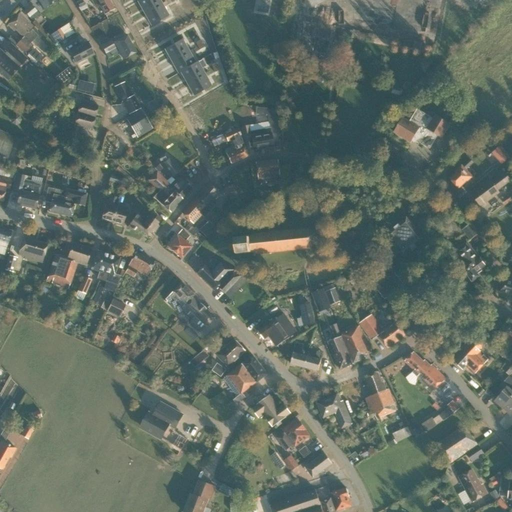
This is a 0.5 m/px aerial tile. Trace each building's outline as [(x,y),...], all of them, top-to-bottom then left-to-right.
[(38,0),(44,9),(57,1),(56,0),(38,0)] [(91,0),(95,8),(100,6),(105,14),(114,9),(108,0),(91,0)] [(159,0),(139,0),(137,1),(143,11),(143,12),(144,13),(162,3),(159,0)] [(257,0),(255,11),(267,14),(269,0),(257,0)] [(438,44),(445,0),(303,0),(300,20),(308,21),(304,49),(334,54),(338,27),(388,34),(390,21),(383,20),(384,17),(377,16),(379,0),(399,0),(394,37),(438,44)] [(162,3),(144,13),(148,20),(151,25),(168,15),(162,3)] [(24,11),(32,20),(39,14),(31,4),(24,11)] [(38,35),(32,29),(33,27),(19,13),(8,24),(15,31),(16,30),(24,37),(16,45),(25,54),(32,46),(29,43),(38,35)] [(60,29),(49,35),(54,44),(65,38),(60,29)] [(136,52),(126,34),(114,41),(124,59),(136,52)] [(182,39),(164,49),(171,61),(189,51),(182,39)] [(101,45),(108,58),(118,52),(111,40),(101,45)] [(92,52),(85,41),(69,51),(76,62),(92,52)] [(0,50),(0,73),(7,80),(26,59),(10,44),(5,50),(7,51),(4,54),(0,50)] [(31,47),(25,54),(35,63),(41,56),(31,47)] [(189,51),(171,61),(178,73),(180,72),(196,63),(195,62),(189,51)] [(196,63),(180,72),(187,83),(204,73),(197,61),(196,62),(195,62),(196,63)] [(68,67),(60,74),(65,81),(74,74),(68,67)] [(204,73),(187,83),(194,95),(211,85),(204,73)] [(79,81),(77,90),(84,92),(87,82),(79,81)] [(115,87),(122,101),(123,101),(125,105),(129,114),(140,108),(133,96),(131,96),(124,82),(115,87)] [(53,84),(46,92),(53,98),(60,90),(53,84)] [(212,134),(231,126),(221,99),(202,107),(212,134)] [(95,117),(98,106),(80,101),(77,113),(95,117)] [(149,107),(152,112),(159,108),(156,103),(149,107)] [(274,109),(267,110),(268,115),(269,121),(270,125),(277,124),(274,109)] [(402,118),(394,132),(411,142),(413,139),(430,149),(438,135),(441,138),(450,124),(436,115),(434,119),(417,109),(409,122),(402,118)] [(128,120),(138,137),(152,128),(142,111),(128,120)] [(92,129),(95,117),(77,113),(74,124),(92,129)] [(249,125),(241,126),(246,148),(253,147),(253,150),(272,147),(273,145),(270,127),(250,131),(249,125)] [(240,135),(238,128),(224,135),(227,141),(229,140),(234,150),(226,153),(231,164),(248,156),(244,146),(240,135)] [(7,134),(0,131),(0,154),(6,158),(14,137),(7,134)] [(501,145),(492,153),(502,165),(511,157),(501,145)] [(182,199),(192,188),(177,173),(179,171),(169,158),(162,164),(172,177),(175,180),(170,186),(182,199)] [(456,172),(450,179),(459,188),(466,182),(467,183),(473,177),(466,169),(473,163),(469,158),(462,165),(455,171),(456,172)] [(155,160),(151,164),(158,172),(163,168),(155,160)] [(258,179),(276,177),(279,177),(277,160),(255,163),(258,179)] [(0,167),(0,175),(13,178),(14,171),(0,167)] [(182,199),(170,186),(157,171),(148,180),(160,190),(153,197),(170,212),(182,199)] [(289,182),(287,171),(280,172),(282,183),(289,182)] [(511,181),(505,172),(492,182),(490,180),(471,193),(481,206),(499,193),(498,190),(511,181)] [(32,177),(16,174),(12,190),(20,191),(17,205),(35,209),(41,184),(31,181),(32,177)] [(123,178),(111,174),(109,181),(121,184),(123,178)] [(6,188),(9,189),(12,178),(0,175),(0,201),(3,202),(6,188)] [(184,214),(196,223),(203,214),(201,213),(219,190),(209,182),(184,214)] [(48,187),(45,201),(51,203),(49,212),(71,216),(74,203),(84,205),(86,194),(66,189),(64,197),(53,194),(55,189),(48,187)] [(112,222),(116,206),(106,203),(101,219),(112,222)] [(425,211),(420,205),(416,208),(421,214),(425,211)] [(123,225),(127,208),(116,206),(112,222),(123,225)] [(145,221),(137,214),(127,227),(136,233),(139,229),(145,221)] [(145,221),(156,229),(159,226),(157,224),(161,219),(156,215),(154,219),(149,215),(145,221)] [(434,223),(428,215),(414,226),(407,218),(386,234),(396,247),(391,251),(397,259),(402,255),(403,256),(424,239),(420,234),(434,223)] [(154,232),(156,229),(145,221),(139,229),(148,236),(152,230),(154,232)] [(236,246),(237,251),(237,254),(252,252),(254,252),(254,257),(257,257),(256,253),(269,252),(270,256),(272,255),(272,252),(284,251),(285,254),(287,254),(287,250),(296,250),(296,253),(299,253),(298,249),(302,249),(302,252),(305,252),(305,249),(309,248),(310,249),(311,248),(311,247),(315,243),(317,244),(317,243),(315,242),(315,234),(317,232),(316,231),(314,233),(309,230),(310,228),(309,227),(308,230),(304,230),(303,225),(301,225),(301,230),(285,232),(285,228),(283,229),(283,232),(277,232),(277,228),(275,228),(275,233),(269,233),(269,229),(267,229),(268,233),(261,234),(261,230),(259,230),(259,234),(254,235),(254,233),(252,233),(253,236),(235,238),(236,246)] [(0,245),(7,247),(12,231),(0,226),(0,245)] [(176,234),(167,246),(181,258),(184,255),(185,255),(188,251),(188,250),(191,247),(187,243),(189,242),(186,240),(189,236),(181,229),(176,234)] [(35,238),(23,235),(18,255),(25,257),(24,258),(42,263),(47,244),(35,240),(35,238)] [(479,259),(467,242),(457,249),(461,253),(458,254),(465,263),(461,266),(472,281),(480,276),(478,273),(482,270),(481,269),(486,265),(480,258),(479,259)] [(46,280),(52,282),(53,278),(70,283),(77,262),(85,265),(91,249),(72,243),(68,258),(55,254),(46,280)] [(104,273),(110,255),(106,253),(97,251),(91,269),(99,271),(97,278),(106,281),(108,274),(104,273)] [(137,271),(146,276),(154,262),(135,251),(125,271),(124,272),(125,272),(134,277),(137,271)] [(17,258),(9,255),(5,270),(13,272),(17,258)] [(120,278),(120,276),(119,276),(114,274),(119,258),(111,255),(110,255),(104,273),(108,274),(106,281),(118,285),(120,278)] [(224,293),(241,275),(220,262),(216,267),(212,272),(205,264),(196,273),(213,290),(217,286),(224,293)] [(398,277),(395,273),(376,288),(382,295),(381,296),(382,297),(383,297),(385,299),(403,284),(409,292),(416,288),(404,273),(399,277),(398,276),(398,277)] [(499,291),(511,295),(511,275),(510,280),(505,279),(503,278),(499,291)] [(78,291),(85,294),(91,279),(84,276),(78,291)] [(179,313),(182,310),(191,318),(188,322),(199,332),(205,325),(206,326),(214,318),(205,309),(206,309),(200,303),(199,304),(191,297),(194,294),(181,282),(172,291),(173,291),(168,296),(165,299),(179,313)] [(312,293),(319,312),(331,307),(324,288),(312,293)] [(326,291),(331,305),(340,302),(334,288),(326,291)] [(107,311),(120,317),(125,304),(113,298),(107,311)] [(300,306),(302,318),(297,319),(299,327),(315,323),(310,303),(300,306)] [(276,305),(268,310),(271,314),(278,309),(276,305)] [(289,321),(287,322),(282,315),(277,319),(276,318),(259,331),(264,339),(269,336),(277,346),(289,337),(289,336),(296,331),(289,321)] [(383,331),(372,315),(360,323),(372,340),(378,335),(388,348),(406,335),(396,322),(383,331)] [(64,325),(62,327),(64,330),(70,325),(66,320),(63,324),(64,325)] [(511,322),(510,322),(501,337),(511,344),(511,322)] [(331,326),(334,334),(340,332),(336,323),(331,326)] [(342,333),(354,364),(365,358),(364,355),(372,352),(359,326),(342,333)] [(122,335),(115,332),(111,341),(117,344),(122,335)] [(485,343),(475,333),(452,358),(463,369),(467,365),(476,373),(488,360),(480,352),(480,351),(479,350),(485,343)] [(340,370),(354,364),(342,336),(328,341),(340,370)] [(216,354),(229,368),(235,362),(234,361),(245,350),(235,339),(228,345),(227,345),(223,349),(222,348),(216,354)] [(300,354),(302,347),(296,345),(294,353),(294,352),(291,364),(305,367),(308,356),(300,354)] [(205,350),(197,356),(202,362),(210,356),(205,350)] [(321,360),(323,352),(317,351),(315,358),(308,356),(305,367),(318,371),(321,360)] [(423,361),(414,352),(405,361),(414,370),(413,372),(433,392),(446,379),(431,365),(430,366),(425,360),(423,361)] [(267,374),(254,356),(223,378),(238,396),(233,400),(237,405),(246,398),(243,393),(267,374)] [(503,370),(509,375),(511,371),(511,360),(503,370)] [(219,364),(214,372),(221,377),(226,369),(219,364)] [(382,382),(378,371),(366,376),(373,395),(365,398),(372,414),(378,412),(380,417),(397,410),(389,389),(386,390),(383,381),(382,382)] [(511,390),(507,386),(494,401),(511,415),(511,413),(511,390)] [(343,401),(340,402),(337,394),(317,403),(323,418),(335,412),(342,428),(352,423),(343,401)] [(271,396),(270,395),(252,408),(259,418),(264,414),(273,426),(290,413),(289,412),(290,410),(287,406),(285,406),(284,404),(279,408),(274,401),(274,399),(272,397),(271,396)] [(453,400),(447,405),(454,413),(460,408),(453,400)] [(177,429),(184,415),(160,402),(154,414),(149,411),(139,427),(162,440),(169,427),(175,430),(176,429),(177,429)] [(447,418),(454,413),(449,407),(442,412),(447,418)] [(12,412),(6,409),(0,419),(0,421),(5,425),(12,412)] [(31,412),(33,419),(41,417),(40,410),(31,412)] [(294,445),(295,446),(309,436),(305,430),(305,429),(297,418),(283,429),(284,432),(277,438),(286,450),(294,445)] [(411,430),(416,437),(420,435),(419,434),(426,430),(422,424),(415,428),(415,427),(412,429),(411,430)] [(21,435),(28,439),(34,429),(27,425),(21,435)] [(478,444),(464,425),(457,430),(455,427),(433,442),(448,464),(478,444)] [(187,439),(180,435),(174,444),(181,449),(187,439)] [(9,457),(11,458),(16,448),(1,440),(0,442),(0,468),(2,469),(9,457)] [(301,450),(306,457),(314,452),(308,445),(301,450)] [(484,454),(479,445),(466,453),(472,462),(484,454)] [(332,463),(325,453),(305,467),(313,478),(332,463)] [(284,460),(292,471),(299,466),(291,455),(284,460)] [(478,481),(472,470),(459,477),(472,502),(487,493),(483,484),(481,485),(479,481),(478,481)] [(511,482),(509,482),(510,479),(501,478),(499,495),(508,496),(508,498),(511,498),(511,482)] [(208,498),(210,499),(215,486),(198,479),(192,494),(184,511),(202,511),(207,500),(208,498)] [(352,506),(346,487),(330,492),(331,497),(319,501),(316,489),(270,505),(272,511),(336,511),(352,506)] [(490,493),(494,500),(499,497),(495,490),(490,493)] [(502,498),(499,501),(506,509),(509,506),(502,498)]
